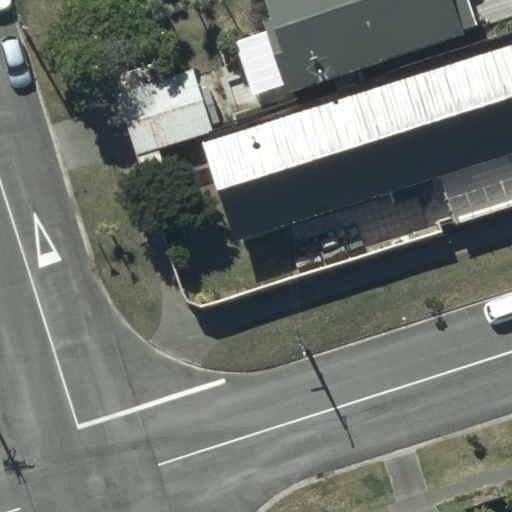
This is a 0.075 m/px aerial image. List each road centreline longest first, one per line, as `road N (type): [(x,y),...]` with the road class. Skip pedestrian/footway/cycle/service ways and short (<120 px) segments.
road 1 (residential): [(511,353),(95,484)]
road 2 (residential): [(0,176),(95,484)]
